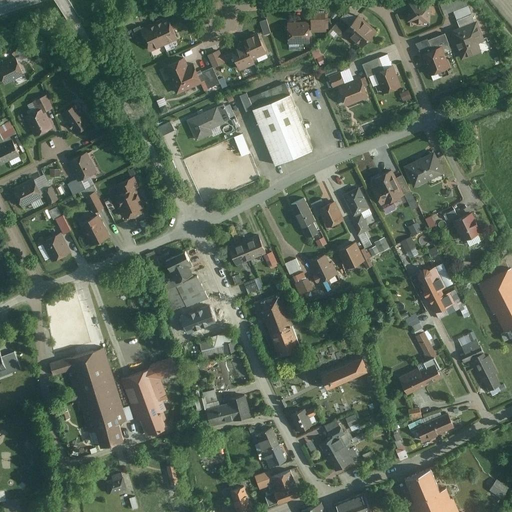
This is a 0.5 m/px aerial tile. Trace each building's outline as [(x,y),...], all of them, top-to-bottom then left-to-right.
[(410,4),(409,20),(415,20),(416,23),(421,23),(423,21),(429,21),(430,5),(410,4)] [(311,14),(312,29),(326,28),(325,21),(325,13),(311,14)] [(180,15),(169,20),(173,29),(184,24),(180,15)] [(350,25),(345,31),(362,46),(375,31),(358,16),(350,25)] [(168,17),(155,24),(163,44),(177,37),(173,29),(169,20),(168,17)] [(264,33),(271,32),(269,18),(262,19),(264,33)] [(288,24),(286,26),(286,29),(288,31),(289,42),(309,41),(308,22),(288,23),(288,24)] [(460,28),(452,32),(462,57),(480,50),(476,41),(483,39),(476,22),(475,23),(460,28)] [(155,24),(141,29),(145,39),(150,49),(163,44),(155,24)] [(139,26),(133,28),(139,42),(145,39),(141,29),(139,26)] [(258,33),(243,39),(245,44),(245,43),(252,58),(252,57),(266,51),(258,34),(258,33)] [(445,33),(428,39),(432,49),(440,46),(441,47),(449,43),(445,33)] [(13,45),(14,52),(28,50),(26,42),(13,45)] [(245,44),(231,50),(232,50),(234,55),(240,68),(254,62),(252,57),(252,58),(245,43),(245,44)] [(432,49),(422,53),(430,74),(449,66),(441,47),(440,46),(432,49)] [(320,47),(313,50),(322,67),(328,64),(320,47)] [(219,50),(208,55),(213,66),(224,61),(223,60),(221,55),(219,50)] [(17,54),(0,61),(0,68),(6,82),(26,73),(17,54)] [(183,57),(166,65),(177,92),(201,81),(193,63),(187,66),(183,57)] [(379,57),(362,63),(368,76),(376,73),(376,72),(384,69),(379,57)] [(384,69),(376,72),(376,73),(384,92),(400,85),(392,65),(384,69)] [(213,66),(201,71),(209,88),(220,83),(213,66)] [(342,69),(330,74),(334,85),(347,80),(342,69)] [(360,77),(339,86),(346,104),(367,95),(360,77)] [(314,148),(287,81),(250,95),(277,163),(314,148)] [(404,99),(412,96),(410,89),(402,92),(404,99)] [(39,109),(25,116),(36,136),(53,126),(45,111),(53,107),(46,94),(34,100),(39,109)] [(92,122),(76,102),(62,113),(78,133),(92,122)] [(226,121),(218,103),(187,118),(197,139),(212,131),(211,128),(226,121)] [(12,120),(0,124),(0,129),(3,136),(16,132),(12,120)] [(171,120),(162,123),(166,133),(175,130),(171,120)] [(109,135),(106,128),(91,134),(94,141),(109,135)] [(115,135),(103,141),(108,150),(119,145),(115,135)] [(19,154),(13,139),(0,144),(0,160),(1,162),(19,154)] [(445,173),(433,148),(403,162),(415,187),(445,173)] [(97,172),(87,151),(68,160),(77,179),(69,182),(74,193),(95,183),(92,177),(97,172)] [(13,164),(22,159),(20,155),(11,159),(13,164)] [(404,194),(390,167),(369,177),(387,213),(398,207),(393,199),(404,194)] [(34,177),(14,188),(23,206),(43,195),(34,177)] [(117,197),(117,199),(118,201),(120,202),(123,208),(122,210),(123,212),(125,214),(127,217),(134,214),(135,214),(140,212),(140,211),(144,209),(139,199),(140,198),(138,193),(136,194),(134,189),(138,187),(133,177),(117,184),(117,185),(117,187),(118,190),(120,190),(121,194),(117,196),(117,197)] [(371,206),(359,184),(342,193),(354,215),(348,218),(357,235),(370,229),(361,212),(371,206)] [(57,197),(51,186),(44,190),(50,201),(57,197)] [(104,206),(95,190),(85,197),(95,212),(104,206)] [(343,219),(332,197),(316,206),(327,227),(343,219)] [(305,198),(290,205),(306,238),(321,231),(305,198)] [(484,230),(473,210),(454,221),(464,240),(484,230)] [(70,229),(62,213),(56,216),(64,232),(70,229)] [(98,214),(81,223),(92,244),(109,235),(98,214)] [(423,229),(418,219),(409,224),(414,234),(423,229)] [(71,251),(60,231),(44,240),(54,260),(71,251)] [(259,235),(244,241),(251,259),(266,252),(259,235)] [(326,243),(321,235),(313,239),(318,247),(326,243)] [(416,246),(411,235),(402,240),(407,251),(416,246)] [(354,240),(338,248),(347,268),(363,261),(367,269),(374,266),(365,248),(359,251),(354,240)] [(244,241),(230,247),(237,264),(251,259),(244,241)] [(158,259),(154,251),(145,255),(148,263),(158,259)] [(196,271),(187,251),(167,260),(177,280),(196,271)] [(273,252),(265,255),(270,266),(277,263),(273,252)] [(336,275),(326,252),(310,260),(321,282),(336,275)] [(306,280),(296,258),(286,263),(296,285),(306,280)] [(419,273),(419,276),(421,279),(423,281),(426,281),(427,280),(428,283),(425,284),(422,286),(428,299),(442,292),(441,289),(452,283),(447,273),(446,274),(442,265),(430,270),(427,269),(424,269),(421,270),(419,273)] [(511,271),(510,267),(482,282),(511,339),(511,271)] [(241,282),(238,274),(233,276),(236,284),(241,282)] [(260,289),(256,278),(245,281),(248,293),(260,289)] [(304,343),(283,290),(253,301),(261,321),(266,320),(279,353),(304,343)] [(442,292),(428,299),(435,312),(454,302),(449,293),(444,295),(442,292)] [(220,312),(214,297),(194,305),(199,319),(220,312)] [(225,326),(220,312),(199,319),(205,334),(225,326)] [(423,327),(414,331),(417,335),(428,357),(429,359),(435,356),(435,357),(436,356),(428,340),(432,337),(428,329),(425,331),(423,327)] [(218,346),(206,349),(208,357),(218,354),(218,355),(237,350),(234,341),(217,346),(218,346)] [(128,421),(105,344),(53,359),(58,373),(71,369),(89,430),(97,428),(102,445),(126,438),(122,423),(128,421)] [(472,356),(488,389),(499,384),(494,374),(499,371),(490,352),(486,354),(481,344),(461,353),(464,360),(472,356)] [(14,351),(2,356),(6,368),(10,367),(12,372),(21,369),(14,351)] [(320,372),(327,388),(368,371),(362,355),(320,372)] [(154,366),(122,379),(137,419),(137,420),(142,418),(148,434),(168,426),(163,410),(167,409),(164,400),(168,399),(160,378),(177,371),(171,356),(153,364),(154,366)] [(419,367),(412,370),(420,387),(423,385),(441,376),(438,369),(441,368),(435,357),(435,356),(429,359),(428,357),(422,359),(424,362),(418,365),(419,367)] [(412,370),(400,376),(408,393),(420,387),(412,370)] [(250,413),(245,395),(220,402),(216,387),(194,393),(200,414),(210,411),(214,424),(250,413)] [(421,406),(408,407),(409,419),(422,418),(421,406)] [(305,408),(291,414),(299,430),(312,424),(309,416),(316,414),(314,407),(306,410),(305,408)] [(447,408),(430,416),(438,433),(455,425),(447,408)] [(348,415),(352,429),(362,426),(358,412),(348,415)] [(430,416),(414,424),(422,440),(438,433),(430,416)] [(272,427),(256,434),(263,450),(279,443),(272,427)] [(341,428),(318,442),(326,456),(349,442),(341,428)] [(349,442),(326,456),(335,470),(358,457),(349,442)] [(279,443),(263,450),(269,466),(286,460),(279,443)] [(397,446),(401,458),(409,455),(405,443),(397,446)] [(168,464),(173,484),(180,482),(175,462),(168,464)] [(459,511),(449,484),(442,486),(433,464),(407,474),(416,499),(408,502),(411,511),(459,511)] [(268,470),(255,475),(260,488),(274,483),(277,491),(265,495),(269,505),(300,493),(297,483),(296,484),(290,469),(270,477),(268,470)] [(105,476),(109,494),(126,489),(121,472),(105,476)] [(511,486),(497,477),(490,489),(505,497),(511,486)] [(244,486),(231,490),(238,511),(244,511),(252,510),(244,486)] [(340,507),(336,508),(337,511),(373,511),(375,511),(365,490),(337,500),(340,507)] [(134,496),(129,498),(133,511),(135,511),(139,511),(134,496)] [(325,511),(321,502),(301,510),(302,511),(325,511)]
